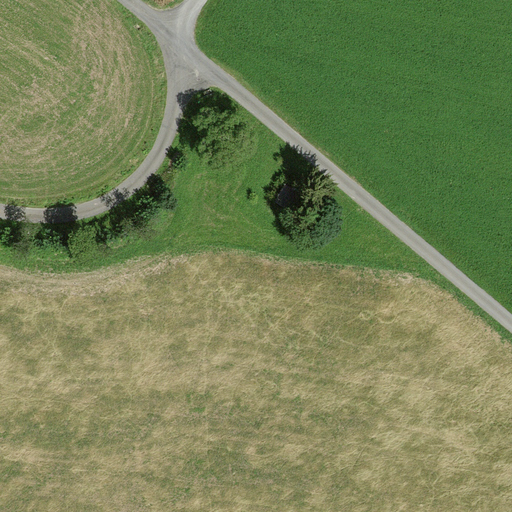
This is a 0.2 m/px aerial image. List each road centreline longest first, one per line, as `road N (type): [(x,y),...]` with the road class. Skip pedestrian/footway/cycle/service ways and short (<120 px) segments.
road 1 (track): [(123,0),(511,327)]
road 2 (track): [(0,212),(81,213),(119,197),(142,174),(174,88),(171,37)]
